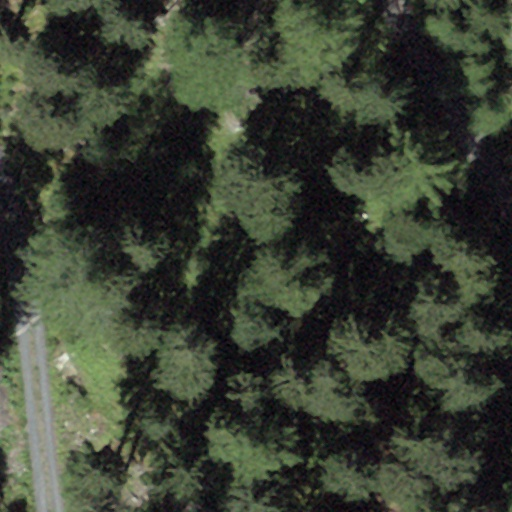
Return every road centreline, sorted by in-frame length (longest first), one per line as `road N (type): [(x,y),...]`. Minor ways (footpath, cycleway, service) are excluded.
road 1 (track): [(376,0),(511,233)]
road 2 (track): [(0,316),(36,454),(41,511)]
